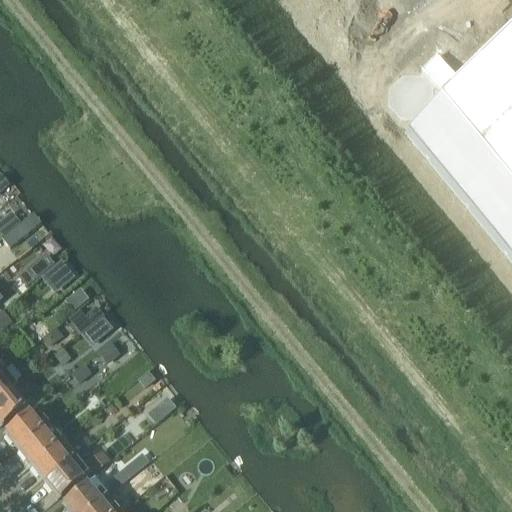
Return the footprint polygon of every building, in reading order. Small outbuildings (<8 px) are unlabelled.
[(511,36),(406,138),(511,266),(511,36)] [(33,217),(2,242),(9,251),(41,227),(33,217)] [(52,273),(42,281),(48,288),(58,281),(52,273)] [(2,316),(0,317),(0,333),(10,326),(2,316)] [(85,321),(74,330),(81,338),(92,329),(85,321)] [(89,333),(83,339),(90,347),(96,342),(89,333)] [(51,336),(43,342),(48,347),(51,348),(57,343),(51,336)] [(63,352),(54,360),(61,368),(70,360),(63,352)] [(83,370),(72,378),(79,387),(90,378),(83,370)] [(0,402),(17,389),(11,381),(4,387),(0,381),(0,402)] [(0,430),(31,406),(17,389),(0,402),(0,430)] [(17,453),(42,433),(49,428),(43,421),(36,426),(28,417),(4,436),(17,453)] [(30,468),(61,443),(56,437),(49,442),(42,433),(17,453),(30,468)] [(84,439),(74,447),(80,454),(90,446),(84,439)] [(44,486),(76,461),(61,443),(30,468),(44,486)] [(101,455),(88,466),(96,475),(109,465),(101,455)] [(57,502),(89,476),(76,461),(44,486),(57,502)] [(120,487),(132,478),(126,471),(114,480),(120,487)] [(65,511),(92,511),(101,505),(107,500),(101,492),(94,497),(86,487),(62,507),(65,511)]
